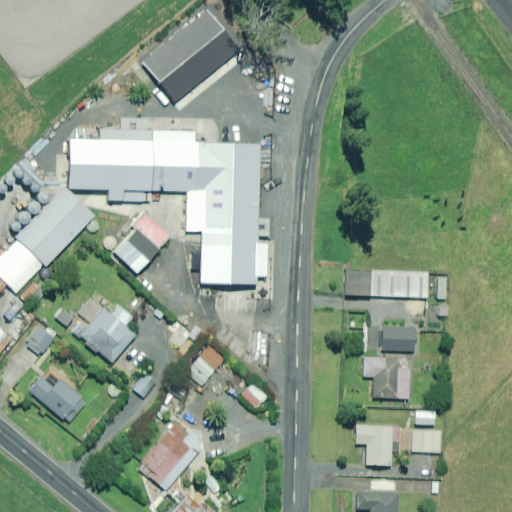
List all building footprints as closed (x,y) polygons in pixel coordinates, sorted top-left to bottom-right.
[(261,145),(72,140),(71,189),(189,192),(206,192),(205,232),(203,283),(257,285),(261,145)] [(96,215),(66,185),(16,236),(47,266),(96,215)] [(206,192),(189,192),(189,232),(205,232),(206,192)] [(172,236),(147,215),(136,227),(138,229),(117,253),(139,273),(172,236)] [(429,298),(430,273),(373,271),(373,273),(348,272),(347,294),(429,298)] [(74,332),(81,338),(82,336),(88,341),(87,343),(98,353),(99,351),(114,363),(137,335),(126,326),(134,317),(119,305),(111,314),(106,309),(91,327),(84,321),(74,332)] [(75,320),(64,311),(58,318),(69,327),(75,320)] [(51,328),(49,331),(39,322),(30,333),(34,336),(30,341),(44,353),(56,339),(60,335),(51,328)] [(415,352),(416,329),(384,328),(383,351),(415,352)] [(227,360),(212,346),(202,356),(217,371),(227,360)] [(411,359),(366,357),(366,377),(376,377),(375,398),(410,399),(411,359)] [(89,401),(54,371),(47,379),(44,376),(31,391),(70,424),(89,401)] [(159,381),(149,374),(136,390),(146,398),(159,381)] [(249,391),(242,397),(252,407),(259,400),(249,391)] [(437,425),(437,412),(418,411),(417,424),(437,425)] [(143,462),(171,486),(206,445),(202,442),(177,421),(143,462)] [(394,427),(358,425),(357,444),(369,444),(368,465),(392,466),(394,427)] [(442,432),(414,431),(414,452),(442,453),(442,432)] [(224,487),(215,476),(208,482),(218,493),(224,487)] [(400,494),(360,492),(359,509),(373,510),(372,511),(407,511),(399,511),(400,494)] [(208,511),(203,508),(198,503),(189,495),(181,504),(188,510),(185,511),(208,511)] [(254,511),(246,502),(237,509),(239,511),(254,511)]
